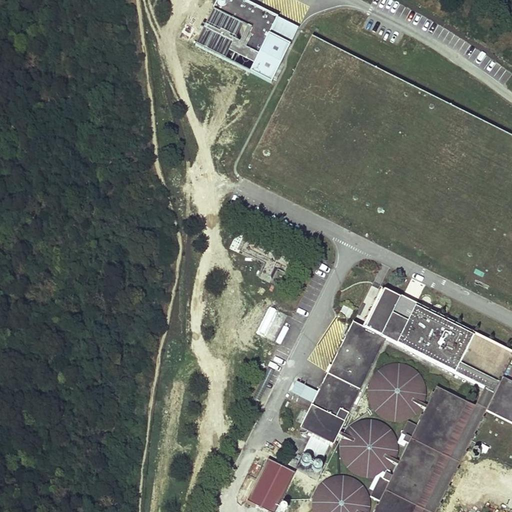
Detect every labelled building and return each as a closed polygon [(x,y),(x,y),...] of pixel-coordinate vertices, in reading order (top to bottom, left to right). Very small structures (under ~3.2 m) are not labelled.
[(277,19),(238,0),(217,0),(204,26),(201,25),(199,28),(203,30),(195,46),(270,84),(289,47),(268,36),(277,19)] [(289,47),(298,29),(277,19),(268,36),(289,47)] [(511,136),(311,37),(252,156),(511,285),(511,136)] [(353,325),(318,395),(314,404),(301,431),(312,437),(303,454),(322,464),(331,446),(334,447),(387,341),(485,390),(476,409),(437,390),(418,428),(408,423),(402,436),(406,438),(403,443),(409,446),(393,478),(386,475),(384,481),(381,480),(371,499),(380,503),(376,511),(437,511),(487,411),(511,423),(511,393),(499,387),(503,379),(511,361),(511,358),(415,310),(412,315),(397,308),(401,301),(386,293),(367,332),(353,325)] [(416,308),(401,301),(397,308),(412,315),(415,310),(416,308)] [(373,409),(379,416),(388,422),(398,423),(408,422),(417,417),(423,410),(427,402),(428,392),(426,383),(421,375),(414,369),(405,366),(396,365),(387,367),(379,372),(373,379),(369,389),(369,399),(373,409)] [(511,383),(503,379),(499,387),(511,393),(511,383)] [(318,395),(299,386),(295,395),(314,404),(318,395)] [(346,468),(353,474),(362,478),(371,479),(380,477),(388,472),(395,464),(398,455),(398,444),(395,435),(388,427),(379,422),(369,420),(359,422),(350,427),(344,434),(341,442),(340,451),(342,460),(346,468)] [(278,511),(296,476),(269,462),(248,504),(263,511),(278,511)] [(370,511),(371,505),(369,496),(365,488),(358,481),(350,477),(341,476),(331,478),(323,482),(317,489),(313,499),(312,509),(312,511),(370,511)]
